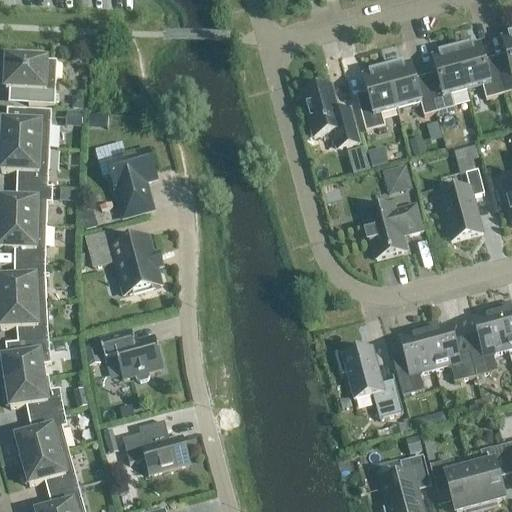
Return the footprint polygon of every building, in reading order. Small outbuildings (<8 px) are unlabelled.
[(511,36),(509,37),(510,41),(501,43),(506,59),(495,62),(505,98),(511,96),(511,36)] [(471,48),(455,52),(467,95),(482,91),(486,104),(505,98),(495,62),(484,65),(480,49),(471,51),(471,48)] [(444,101),(467,95),(455,52),(439,56),(440,59),(432,62),(436,78),(425,80),(435,117),(447,114),(444,101)] [(34,64),(34,61),(20,60),(20,64),(7,63),(6,75),(2,75),(2,89),(5,89),(5,93),(28,95),(27,109),(54,110),(57,66),(34,64)] [(435,117),(425,80),(415,83),(410,68),(402,70),(401,66),(386,71),(397,114),(420,107),(424,120),(435,117)] [(382,118),(397,114),(386,71),(370,75),(371,78),(362,81),(366,96),(356,99),(366,136),(385,131),(382,118)] [(330,90),(301,98),(314,142),(332,137),(337,154),(359,149),(349,114),(338,117),(330,90)] [(2,151),(49,154),(51,115),(25,114),(25,128),(3,127),(3,130),(0,129),(0,143),(2,143),(2,151)] [(82,116),(66,115),(65,131),(82,131),(82,116)] [(421,141),(409,145),(413,161),(426,157),(421,141)] [(47,192),(49,154),(2,151),(2,159),(0,159),(0,173),(1,174),(1,176),(22,178),(22,191),(47,192)] [(362,153),(350,156),(355,178),(368,175),(362,153)] [(145,194),(144,188),(157,184),(149,154),(106,165),(115,196),(116,196),(124,223),(153,215),(147,194),(145,194)] [(394,196),(417,189),(409,165),(386,172),(394,196)] [(450,246),(482,237),(472,202),(484,198),(478,174),(465,178),(469,192),(438,200),(450,246)] [(511,187),(500,190),(504,207),(507,206),(511,222),(511,187)] [(52,192),(47,192),(22,191),(21,205),(0,204),(0,229),(46,230),(46,207),(51,208),(52,192)] [(423,236),(416,209),(394,215),(393,212),(393,210),(364,218),(365,219),(369,235),(366,236),(369,247),(372,247),(377,262),(376,264),(406,256),(404,255),(401,242),(423,236)] [(97,230),(93,215),(80,219),(84,234),(97,230)] [(45,269),(46,230),(0,229),(0,254),(20,255),(20,269),(45,269)] [(116,251),(112,236),(86,243),(94,272),(115,266),(124,300),(161,290),(148,243),(116,251)] [(0,308),(46,307),(45,282),(45,269),(20,269),(20,281),(0,281),(0,308)] [(511,311),(511,312),(511,308),(511,307),(511,306),(496,310),(508,355),(511,353),(511,311)] [(23,347),(48,344),(47,332),(46,307),(0,308),(0,316),(0,317),(0,331),(0,334),(22,333),(23,347)] [(496,358),(508,355),(496,310),(480,315),(481,316),(482,315),(483,319),(473,322),(477,337),(465,341),(476,381),(498,375),(497,374),(494,362),(496,358)] [(476,381),(465,341),(454,344),(450,328),(439,331),(438,327),(439,327),(439,326),(423,330),(435,375),(448,371),(452,373),(455,385),(454,387),(476,381)] [(423,378),(435,375),(423,330),(407,334),(409,335),(410,339),(399,342),(403,358),(392,360),(403,400),(425,394),(424,393),(421,382),(423,378)] [(125,350),(122,338),(99,345),(105,366),(116,363),(122,384),(135,380),(136,384),(140,387),(147,384),(149,381),(148,377),(163,373),(155,342),(125,350)] [(6,388),(43,382),(42,369),(51,368),(49,357),(48,344),(23,347),(24,359),(3,362),(3,365),(0,364),(0,368),(2,381),(5,381),(6,388)] [(359,356),(358,351),(336,357),(341,380),(347,378),(354,405),(373,399),(379,424),(403,417),(393,380),(392,380),(393,385),(382,388),(372,352),(359,356)] [(34,423),(64,417),(60,394),(50,395),(48,381),(43,382),(6,388),(8,396),(5,396),(6,411),(9,411),(10,413),(31,410),(34,423)] [(23,467),(68,454),(62,432),(66,431),(64,417),(34,423),(37,437),(16,443),(17,445),(13,446),(17,460),(21,459),(23,467)] [(166,447),(165,443),(168,442),(164,427),(138,433),(140,439),(122,444),(129,469),(146,465),(150,480),(189,470),(181,443),(166,447)] [(407,437),(404,427),(377,435),(380,445),(407,437)] [(420,455),(415,440),(403,444),(407,459),(420,455)] [(435,464),(430,443),(423,444),(428,466),(435,464)] [(511,447),(503,450),(510,478),(511,478),(511,476),(511,447)] [(510,479),(510,478),(503,450),(480,456),(483,469),(470,473),(480,511),(497,511),(497,508),(505,506),(498,480),(509,477),(510,479)] [(53,498),(78,491),(68,454),(23,467),(25,474),(21,475),(25,489),(28,488),(29,491),(50,485),(53,498)] [(431,491),(423,461),(398,467),(398,468),(400,468),(403,480),(382,486),(388,511),(422,511),(417,491),(429,488),(430,491),(431,491)] [(480,511),(470,473),(456,476),(452,464),(429,470),(440,510),(453,506),(454,511),(480,511)] [(83,511),(78,491),(53,498),(57,511),(83,511)]
